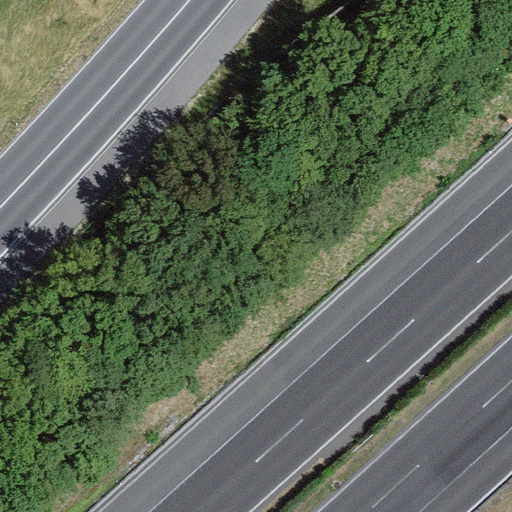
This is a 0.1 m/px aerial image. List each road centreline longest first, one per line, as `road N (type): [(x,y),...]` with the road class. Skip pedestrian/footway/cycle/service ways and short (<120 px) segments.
road 1 (motorway): [(511,231),(199,511)]
road 2 (secondary): [(0,207),(190,0)]
road 3 (motorway): [(366,511),(511,381)]
